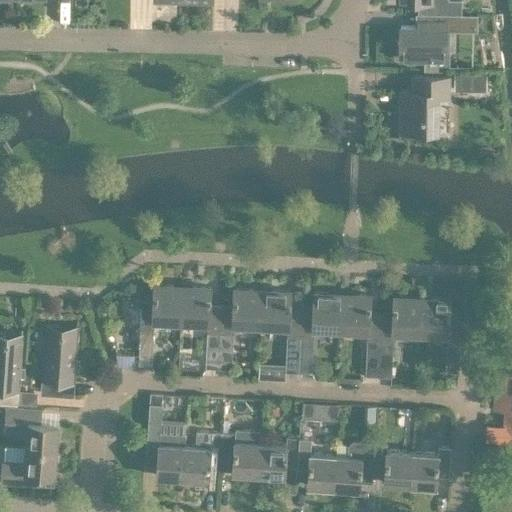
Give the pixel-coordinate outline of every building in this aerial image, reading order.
[(417,0),(417,10),(435,10),(460,11),(460,9),(459,0),(417,0)] [(415,23),(399,22),(399,55),(423,55),(423,66),(442,66),(442,55),(444,55),(444,25),(475,26),(475,12),(460,12),(460,11),(435,10),(417,10),(415,10),(415,23)] [(485,70),(453,70),(453,87),(485,87),(485,70)] [(411,86),(398,86),(398,128),(436,128),(436,88),(447,88),(447,71),(411,71),(411,86)] [(152,318),(179,319),(181,283),(153,282),(152,301),(139,300),(136,362),(149,363),(152,318)] [(203,365),(216,365),(219,304),(208,303),(209,285),(181,283),(179,319),(205,321),(203,365)] [(219,304),(216,365),(229,366),(231,322),(259,323),(261,287),(232,286),(231,304),(219,304)] [(288,306),(289,289),(261,287),(259,323),(285,324),(283,368),(297,369),(300,307),(288,306)] [(312,325),(339,327),(340,291),(313,290),(312,307),(300,307),(297,369),(310,370),(312,325)] [(363,372),(376,373),(379,311),(367,311),(368,292),(340,291),(339,327),(365,328),(363,372)] [(379,311),(376,373),(390,374),(392,329),(419,330),(420,310),(420,295),(393,294),(392,312),(379,311)] [(420,295),(420,310),(419,330),(446,331),(444,369),(457,369),(459,316),(447,315),(448,297),(420,295)] [(59,325),(44,324),(40,390),(70,392),(72,366),(77,366),(78,355),(73,355),(74,329),(59,328),(59,325)] [(4,333),(0,332),(0,401),(16,402),(18,375),(23,375),(24,363),(18,363),(20,337),(4,336),(4,333)] [(511,370),(495,369),(492,405),(507,407),(504,439),(511,439),(511,370)] [(302,399),(301,414),(319,415),(320,400),(302,399)] [(147,401),(145,441),(157,442),(155,473),(180,475),(182,442),(183,432),(158,431),(159,402),(147,401)] [(26,429),(25,443),(56,446),(58,420),(59,407),(40,407),(5,404),(3,428),(26,429)] [(196,430),(195,442),(182,442),(180,475),(206,476),(206,467),(219,468),(219,460),(221,431),(210,430),(209,430),(196,430)] [(221,431),(219,460),(231,460),(231,470),(257,472),(259,439),(233,437),(234,431),(221,431)] [(284,441),(259,439),(257,472),(282,474),(283,464),(295,465),(297,435),(285,435),(284,441)] [(306,483),(332,485),(334,452),(309,451),(309,436),(297,435),(295,465),(307,466),(306,483)] [(347,453),(334,452),(332,485),(359,487),(359,479),(370,479),(371,471),(373,441),(352,440),(348,443),(347,453)] [(381,481),(408,483),(410,449),(385,448),(386,442),(373,441),(371,471),(382,471),(381,481)] [(24,459),(1,457),(0,475),(0,479),(35,482),(36,470),(54,471),(56,446),(25,443),(24,459)] [(410,449),(408,483),(434,485),(435,475),(447,476),(449,446),(437,445),(436,451),(410,449)]
